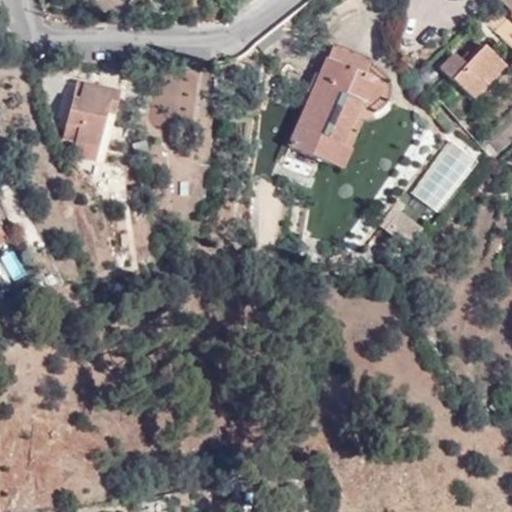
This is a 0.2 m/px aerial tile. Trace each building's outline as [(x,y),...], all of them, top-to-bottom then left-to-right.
[(511,0),(499,0),(511,11),(511,0)] [(337,42),(331,56),(380,76),(386,85),(378,97),(362,96),(341,151),(353,156),(371,112),(378,112),(388,105),(395,98),(398,86),(396,74),(389,65),(337,42)] [(480,97),(510,64),(489,48),(473,66),(458,55),(444,72),(480,97)] [(380,76),(331,56),(299,132),(341,151),(362,96),(378,97),(386,85),(380,76)] [(72,132),(69,145),(91,151),(101,118),(109,120),(115,100),(73,88),(60,127),(72,132)] [(511,145),(511,126),(499,140),(509,149),(511,145)] [(91,151),(69,145),(64,161),(86,168),(91,151)] [(389,226),(412,245),(429,227),(405,208),(389,226)] [(0,267),(8,283),(24,274),(11,251),(0,257),(0,267)]
